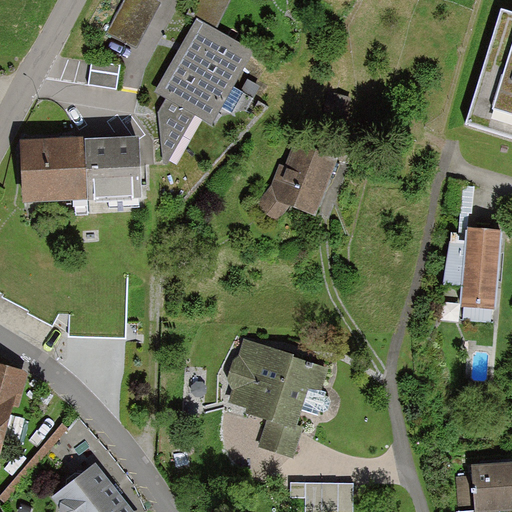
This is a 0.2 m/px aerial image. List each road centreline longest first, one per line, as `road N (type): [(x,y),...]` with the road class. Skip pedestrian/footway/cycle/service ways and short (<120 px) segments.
road 1 (residential): [(0,335),(85,397),(172,511)]
road 2 (track): [(336,186),(323,235),(333,290),(391,380)]
road 3 (track): [(134,457),(152,421),(155,263)]
road 4 (tertiary): [(72,0),(0,135)]
road 5 (residential): [(423,511),(391,380)]
